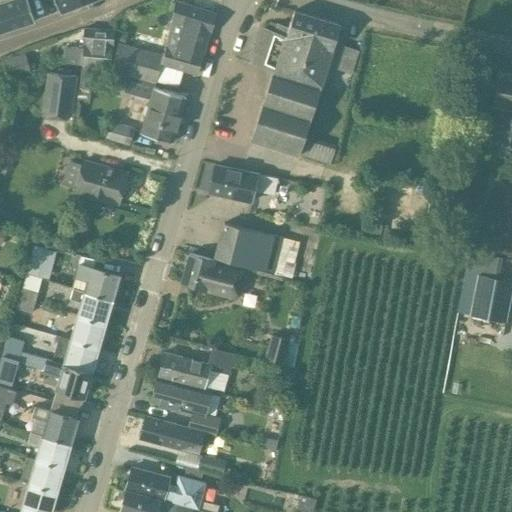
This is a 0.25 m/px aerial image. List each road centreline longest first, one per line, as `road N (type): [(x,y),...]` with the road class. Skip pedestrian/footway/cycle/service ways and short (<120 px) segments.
road 1 (residential): [(87,511),(222,0)]
road 2 (residential): [(511,47),(313,0)]
